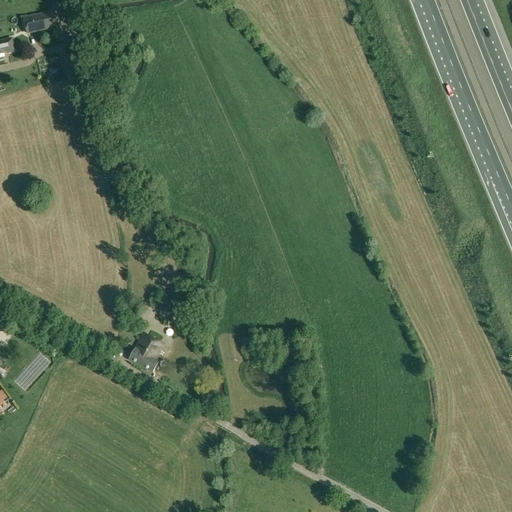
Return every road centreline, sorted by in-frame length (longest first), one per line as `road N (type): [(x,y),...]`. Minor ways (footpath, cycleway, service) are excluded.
road 1 (unclassified): [(381,511),(0,300)]
road 2 (motorway): [(426,0),(511,204)]
